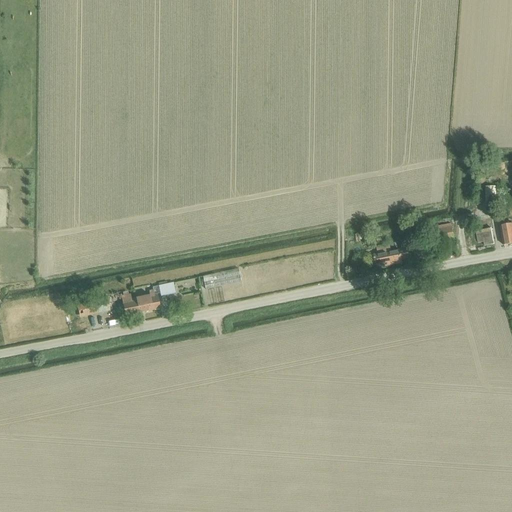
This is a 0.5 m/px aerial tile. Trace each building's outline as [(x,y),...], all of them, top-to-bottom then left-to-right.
[(485,188),(486,203),(496,203),(495,187),(485,188)] [(436,226),(440,243),(455,240),(451,223),(436,226)] [(511,224),(500,226),(503,246),(511,244),(511,224)] [(483,243),(484,246),(494,245),(491,229),(476,232),(478,244),(483,243)] [(377,255),(374,255),(377,268),(402,263),(401,260),(411,258),(409,248),(391,252),(390,246),(376,248),(377,255)] [(239,269),(203,275),(205,288),(241,282),(239,269)] [(175,294),(173,283),(158,287),(160,297),(175,294)] [(149,296),(136,298),(139,313),(160,309),(157,294),(154,295),(153,291),(149,291),(149,296)] [(125,316),(139,313),(136,298),(135,299),(136,301),(132,302),(130,295),(121,297),(125,316)] [(79,314),(108,308),(106,298),(77,305),(79,314)]
